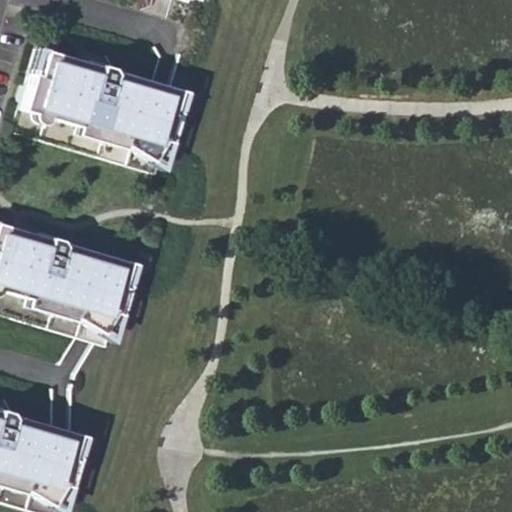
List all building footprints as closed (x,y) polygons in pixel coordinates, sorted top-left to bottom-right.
[(33,47),(26,72),(32,74),(39,49),(33,47)] [(164,117),(173,88),(104,68),(104,66),(91,63),(91,64),(39,49),(32,74),(26,72),(22,85),(18,85),(14,100),(17,102),(15,109),(116,139),(115,143),(144,161),(157,140),(163,142),(170,119),(164,117)] [(178,90),(173,88),(164,117),(170,119),(178,90)] [(113,290),(121,261),(53,241),(53,239),(40,235),(40,237),(0,225),(0,291),(65,311),(64,315),(93,334),(106,313),(112,315),(119,291),(113,290)] [(127,262),(121,261),(113,290),(119,291),(127,262)] [(62,462),(70,434),(2,413),(2,411),(0,410),(0,479),(14,484),(13,488),(42,506),(54,485),(61,487),(68,464),(62,462)] [(76,435),(70,434),(62,462),(68,464),(76,435)]
